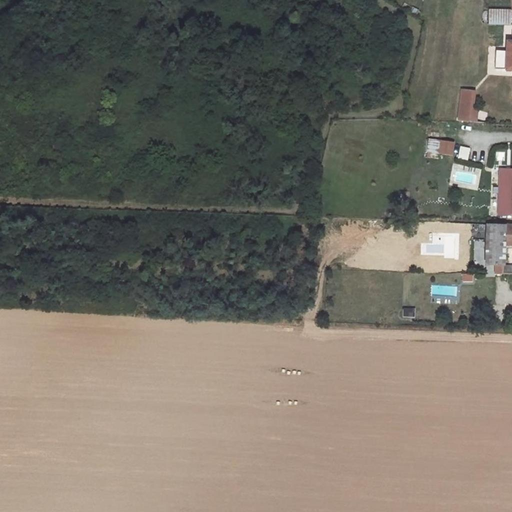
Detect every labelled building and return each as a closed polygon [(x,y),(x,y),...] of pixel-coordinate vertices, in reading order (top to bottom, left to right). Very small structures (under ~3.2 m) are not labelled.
[(511,11),(488,10),(487,25),(511,26),(511,11)] [(511,43),(507,43),(507,52),(495,52),(494,71),(511,71),(511,43)] [(462,92),(459,121),(470,121),(472,92),(462,92)] [(454,154),(456,141),(442,140),(441,152),(454,154)] [(511,169),(500,169),(499,216),(511,216),(511,169)] [(511,226),(485,225),(485,266),(501,267),(501,273),(511,273),(511,266),(505,266),(505,246),(511,246),(511,226)]
